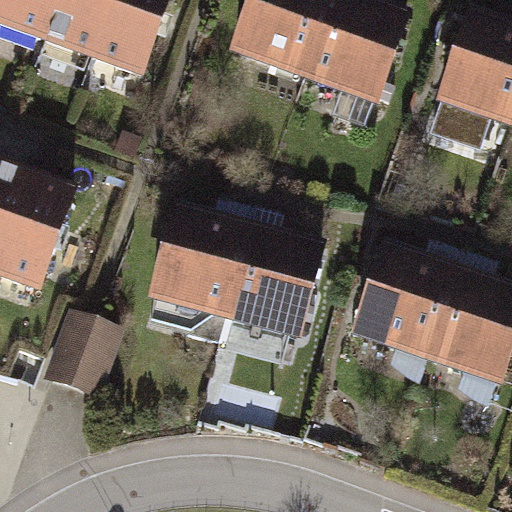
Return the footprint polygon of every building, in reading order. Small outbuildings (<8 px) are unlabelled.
[(7,0),(0,21),(0,23),(48,41),(62,0),(7,0)] [(62,0),(48,41),(96,59),(117,0),(62,0)] [(117,0),(96,59),(144,76),(171,0),(117,0)] [(339,0),(258,0),(239,54),(312,79),(340,0),(339,0)] [(340,0),(312,79),(384,105),(412,25),(340,0)] [(511,39),(471,25),(443,104),(511,128),(511,39)] [(0,251),(27,180),(0,169),(0,251)] [(0,251),(0,275),(40,290),(74,197),(27,180),(0,251)] [(176,219),(155,300),(229,319),(251,238),(176,219)] [(251,238),(229,319),(303,340),(325,257),(251,238)] [(389,257),(361,336),(434,362),(462,283),(389,257)] [(511,299),(462,283),(434,362),(506,388),(511,370),(511,299)] [(97,397),(119,334),(75,319),(53,381),(97,397)]
